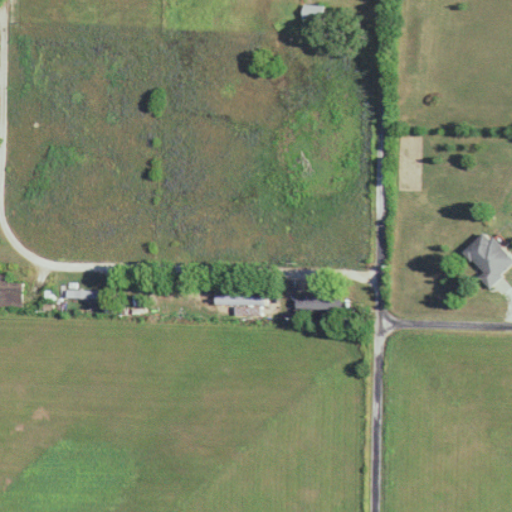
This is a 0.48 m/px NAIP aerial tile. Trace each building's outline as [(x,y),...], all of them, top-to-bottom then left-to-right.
[(328,26),(328,4),(308,4),(308,26),(328,26)] [(491,287),(511,266),(511,255),(487,230),(465,251),(485,271),(480,276),(491,287)] [(0,305),(26,306),(27,282),(11,282),(11,275),(0,274),(0,305)] [(108,289),(69,289),(69,297),(108,297),(108,289)] [(182,292),(148,292),(148,301),(182,301),(182,292)] [(323,299),(323,292),(311,292),(311,299),(300,299),(300,309),(350,309),(350,299),(323,299)] [(269,305),(269,295),(220,295),(220,305),(269,305)]
